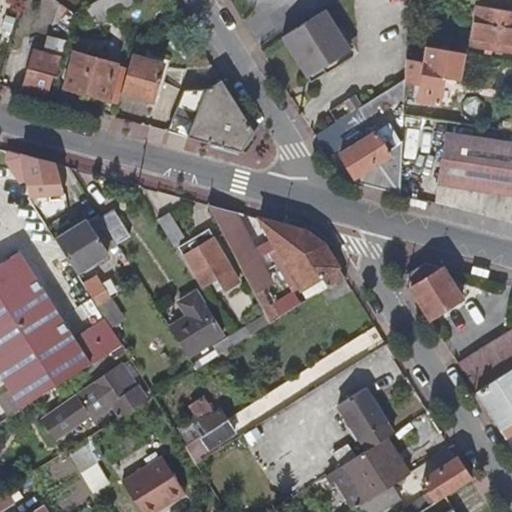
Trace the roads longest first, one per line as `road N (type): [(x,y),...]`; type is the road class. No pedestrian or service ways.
road 1 (residential): [(0,118),(329,208)]
road 2 (residential): [(511,496),(329,208)]
road 3 (residential): [(197,0),(329,208)]
road 4 (residential): [(329,208),(511,256)]
